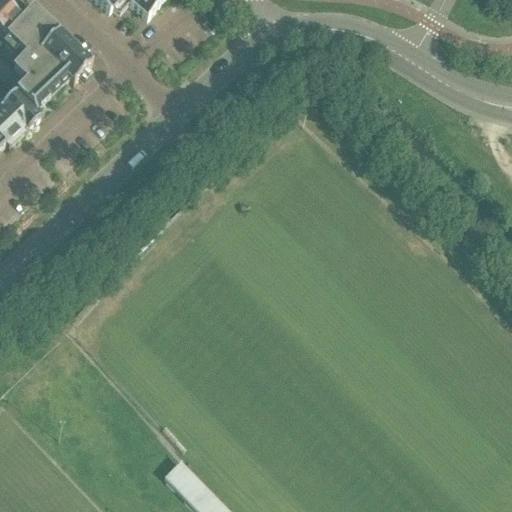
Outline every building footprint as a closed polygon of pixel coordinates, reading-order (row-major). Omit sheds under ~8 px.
[(88,0),(87,1),(108,19),(117,10),(123,15),(128,10),(147,26),(165,5),(159,0),(88,0)] [(22,24),(0,3),(0,42),(4,46),(8,42),(6,41),(22,24)] [(36,115),(36,116),(68,85),(72,90),(91,70),(57,37),(57,38),(32,14),(8,42),(26,59),(13,73),(26,86),(17,96),(36,115)] [(0,110),(0,111),(25,138),(42,122),(36,116),(36,115),(17,96),(16,95),(0,111),(0,110)] [(25,138),(0,111),(0,144),(2,147),(1,147),(8,154),(25,138)]
